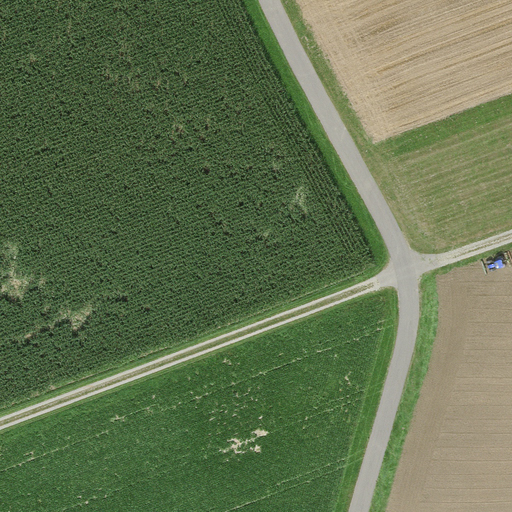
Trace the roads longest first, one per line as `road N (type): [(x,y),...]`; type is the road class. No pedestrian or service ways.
road 1 (unclassified): [(360,511),(410,335),(410,270),(272,0)]
road 2 (track): [(0,423),(511,233)]
